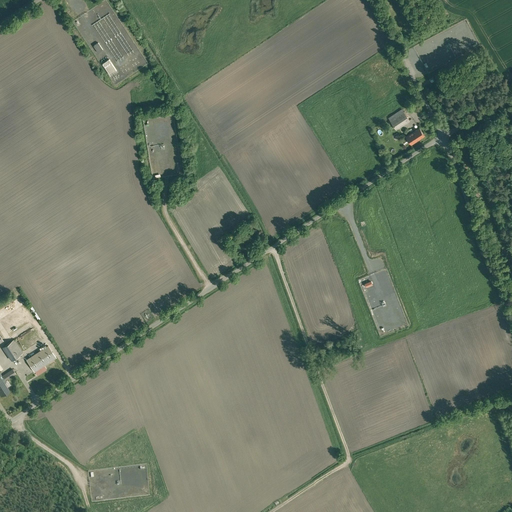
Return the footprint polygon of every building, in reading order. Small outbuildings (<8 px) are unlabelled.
[(97,52),(102,50),(99,42),(93,45),(97,52)] [(109,59),(102,63),(109,75),(116,70),(109,59)] [(402,109),(388,118),(396,131),(410,122),(402,109)] [(419,128),(406,137),(411,145),(424,136),(419,128)] [(13,340),(2,348),(11,361),(22,353),(13,340)] [(47,346),(27,360),(35,372),(43,366),(55,358),(47,346)] [(46,370),(43,366),(35,372),(38,376),(46,370)] [(0,372),(0,395),(1,398),(10,392),(5,384),(6,383),(5,381),(16,375),(13,370),(2,376),(0,372)]
